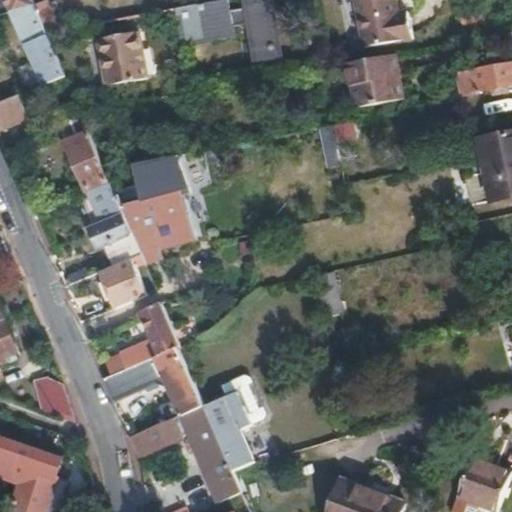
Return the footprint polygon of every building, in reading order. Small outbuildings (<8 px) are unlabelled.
[(6,0),(11,11),(18,9),(33,4),(32,3),(31,0),(6,0)] [(33,4),(35,9),(38,16),(45,32),(62,28),(54,9),(52,6),(49,0),(31,0),(32,3),(33,4)] [(228,9),(226,0),(212,0),(173,7),(181,45),(233,35),(232,25),(244,23),(252,64),(284,59),(273,0),(239,0),(241,7),(228,9)] [(239,0),(226,0),(228,9),(241,7),(239,0)] [(355,0),(363,47),(410,38),(406,14),(395,16),(392,0),(355,0)] [(33,4),(18,9),(33,43),(25,46),(42,84),(64,75),(45,32),(38,16),(35,9),(33,4)] [(487,25),(484,11),(467,14),(469,29),(487,25)] [(147,75),(138,29),(96,37),(102,71),(106,71),(107,82),(147,75)] [(395,54),(344,64),(354,108),(403,98),(395,54)] [(511,62),(456,72),(460,96),(495,89),(508,86),(511,85),(511,62)] [(11,81),(0,85),(0,102),(10,98),(17,95),(11,81)] [(509,93),(508,86),(495,89),(497,95),(509,93)] [(10,98),(0,102),(0,131),(26,119),(21,106),(15,108),(10,98)] [(104,169),(81,117),(59,126),(86,192),(109,181),(104,169)] [(355,123),(336,127),(339,143),(358,140),(355,123)] [(511,197),(511,135),(480,139),(485,200),(511,197)] [(139,200),(118,204),(129,229),(132,228),(152,224),(177,219),(166,157),(133,164),(139,200)] [(109,181),(86,192),(100,226),(98,227),(105,244),(102,246),(112,267),(131,259),(140,255),(129,229),(118,204),(109,181)] [(152,224),(132,228),(141,251),(194,241),(191,226),(154,232),(152,224)] [(112,267),(98,273),(115,312),(150,296),(148,290),(144,292),(131,259),(112,267)] [(86,270),(66,277),(76,305),(96,298),(86,270)] [(18,350),(0,309),(0,375),(2,375),(0,369),(0,365),(10,361),(7,354),(18,350)] [(164,312),(164,310),(143,318),(147,327),(167,319),(164,312)] [(127,371),(179,348),(167,319),(147,327),(152,340),(120,353),(127,371)] [(161,409),(167,424),(205,408),(202,401),(179,348),(127,371),(105,381),(108,389),(113,401),(164,380),(174,404),(161,409)] [(67,392),(60,374),(34,386),(46,411),(77,422),(74,412),(67,392)] [(130,440),(139,460),(185,442),(184,440),(189,437),(221,511),(231,511),(246,505),(231,471),(247,466),(240,432),(252,427),(247,416),(250,415),(246,404),(243,405),(239,394),(227,399),(226,396),(215,401),(216,403),(205,408),(167,424),(130,440)] [(46,511),(50,501),(59,504),(66,482),(57,480),(62,464),(37,456),(36,454),(0,440),(0,463),(24,471),(12,508),(0,503),(0,511),(2,511),(46,511)] [(494,511),(496,511),(510,475),(473,461),(458,499),(494,511)] [(403,511),(406,505),(341,481),(328,511),(403,511)]
